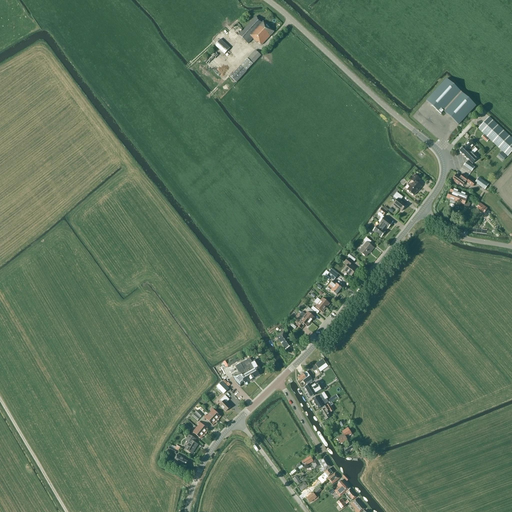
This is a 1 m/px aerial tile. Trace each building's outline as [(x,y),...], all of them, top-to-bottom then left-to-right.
[(270,35),(274,32),(262,21),(262,22),(256,16),(238,35),(248,44),(253,39),(257,43),(258,42),(261,45),(270,36),(269,36),(270,35)] [(224,54),(230,48),(220,39),(215,45),(224,54)] [(246,71),(261,55),(255,50),(243,63),(240,66),(246,71)] [(217,52),(212,57),(229,73),(233,68),(228,64),(228,63),(217,52)] [(216,72),(221,76),(223,74),(218,69),(219,67),(215,63),(210,69),(215,73),(216,72)] [(236,81),(243,74),(238,69),(231,77),(236,81)] [(476,106),(446,79),(426,101),(440,114),(443,111),(458,125),(476,106)] [(426,102),(424,104),(433,111),(435,109),(426,102)] [(507,156),(511,151),(511,138),(489,117),(478,129),(500,149),(495,154),(473,134),(469,138),(494,162),(499,158),(497,156),(502,151),(507,156)] [(474,145),(470,141),(464,146),(459,151),(466,158),(466,159),(467,160),(468,160),(472,164),(477,159),(473,154),(477,150),(474,147),(469,151),(468,151),(472,147),(474,145)] [(474,167),(466,161),(463,165),(472,171),(474,167)] [(471,180),(475,174),(463,165),(458,171),(463,174),(471,180)] [(460,177),(456,174),(452,180),(458,185),(459,183),(462,186),(465,182),(472,187),(475,183),(471,180),(463,174),(460,177)] [(407,190),(414,196),(418,190),(421,187),(417,183),(420,179),(414,175),(410,180),(413,182),(407,190)] [(478,177),(475,182),(475,183),(485,190),(488,185),(478,177)] [(449,192),(447,198),(451,200),(450,202),(454,204),(455,202),(456,202),(464,205),(464,207),(467,209),(470,203),(466,202),(468,196),(459,193),(460,192),(451,188),(449,193),(449,192)] [(397,200),(393,205),(401,211),(406,205),(400,200),(403,197),(396,192),(393,197),(397,200)] [(484,213),(487,208),(480,203),(476,208),(484,213)] [(379,214),(384,217),(380,223),(381,224),(379,227),(377,226),(373,231),(381,238),(385,232),(384,231),(387,228),(387,229),(392,223),(387,220),(390,215),(386,212),(388,209),(385,206),(384,208),(382,207),(378,212),(380,213),(379,214)] [(371,252),(374,248),(369,244),(371,242),(366,237),(363,241),(366,243),(359,251),(366,257),(370,251),(371,252)] [(357,258),(350,253),(347,257),(354,262),(357,258)] [(351,276),(356,269),(350,265),(352,262),(348,259),(344,263),(347,265),(344,270),(351,276)] [(341,288),(336,284),(332,281),(328,286),(329,287),(332,289),(331,291),(333,293),(336,295),(341,289),(341,288)] [(317,298),(315,300),(326,308),(329,304),(322,298),(320,301),(317,298)] [(326,308),(315,300),(314,302),(317,305),(315,307),(322,313),(326,308)] [(300,314),(311,322),(314,318),(307,312),(305,315),(302,312),(300,314)] [(311,322),(300,314),(299,316),(300,317),(298,319),(300,321),(299,322),(298,321),(296,325),(301,329),(304,326),(303,326),(304,324),(307,327),(311,322)] [(285,350),(293,345),(284,332),(276,337),(285,350)] [(228,366),(248,355),(247,353),(227,364),(228,366)] [(250,358),(235,367),(238,372),(232,375),(235,381),(239,387),(240,386),(239,386),(244,381),(245,383),(259,375),(257,372),(260,370),(255,360),(252,362),(250,358)] [(324,368),(327,366),(323,359),(315,365),(318,368),(322,365),(324,368)] [(305,384),(312,379),(310,376),(309,377),(306,372),(297,378),(300,382),(303,380),(303,381),(305,384)] [(310,384),(304,387),(311,398),(316,394),(314,391),(322,387),(318,381),(311,385),(310,384)] [(224,388),(220,383),(216,386),(221,391),(224,388)] [(222,402),(220,404),(219,405),(226,412),(231,407),(226,403),(229,400),(225,395),(220,400),(222,402)] [(323,401),(320,395),(318,397),(317,396),(312,399),(318,409),(323,406),(323,405),(325,404),(323,401)] [(329,404),(328,404),(326,406),(321,409),(322,410),(320,412),(325,420),(330,417),(327,412),(329,410),(330,413),(333,411),(329,404)] [(211,411),(209,414),(217,421),(221,417),(212,408),(210,410),(211,411)] [(212,425),(217,421),(209,414),(207,416),(205,415),(204,417),(212,425)] [(197,428),(205,434),(208,430),(199,422),(197,424),(199,425),(197,428)] [(205,434),(197,428),(194,430),(193,429),(191,431),(201,439),(205,434)] [(343,435),(337,439),(340,444),(347,440),(346,437),(351,434),(347,428),(341,432),(343,435)] [(189,435),(187,439),(186,441),(189,443),(185,450),(192,454),(197,445),(193,442),(195,439),(189,435)] [(345,453),(353,448),(351,444),(343,449),(345,453)] [(171,445),(170,447),(168,450),(175,454),(177,451),(178,451),(180,447),(176,446),(176,447),(174,446),(172,445),(172,446),(171,445)] [(185,466),(187,462),(184,460),(184,459),(177,455),(173,462),(181,466),(181,464),(185,466)] [(313,461),(311,458),(310,456),(301,461),(302,463),(305,462),(307,465),(313,461)] [(318,467),(328,462),(325,457),(318,460),(311,464),(314,469),(318,467)] [(328,462),(318,467),(319,469),(322,468),(324,471),(330,467),(328,462)] [(328,477),(333,473),(329,469),(324,473),(320,476),(324,481),(328,477)] [(332,485),(339,478),(335,473),(328,479),(332,485)] [(299,479),(296,476),(293,479),(297,485),(301,483),(298,480),(299,479)] [(349,489),(341,480),(337,486),(339,488),(335,491),(334,491),(335,491),(340,497),(349,489)] [(307,485),(304,482),(298,487),(300,489),(302,491),(307,486),(306,485),(307,485)] [(349,489),(346,492),(347,493),(345,495),(350,501),(352,499),(353,500),(356,497),(349,489)] [(316,497),(313,493),(306,498),(310,503),(316,497)] [(341,509),(345,506),(342,501),(343,501),(342,499),(337,503),(341,509)] [(355,511),(360,511),(364,509),(356,499),(350,504),(355,510),(354,510),(355,511)]
